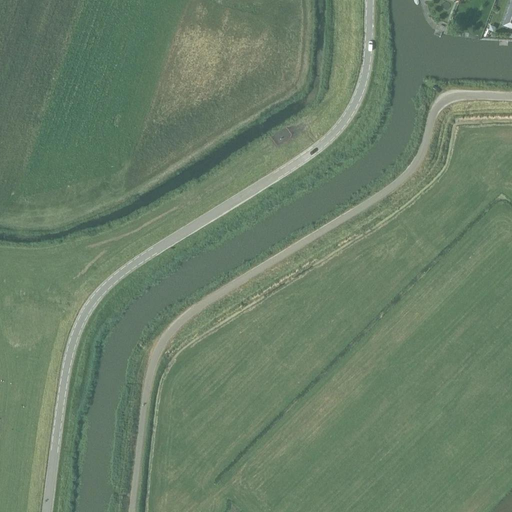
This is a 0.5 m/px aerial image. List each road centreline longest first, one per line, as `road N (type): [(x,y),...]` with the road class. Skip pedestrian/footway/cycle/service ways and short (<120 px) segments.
road 1 (tertiary): [(47,511),(67,362),(88,307),(114,276),(333,134),(366,73),(369,0)]
road 2 (unclassified): [(132,511),(147,382),(174,326),(391,185),(418,158),(442,101),(511,96)]
